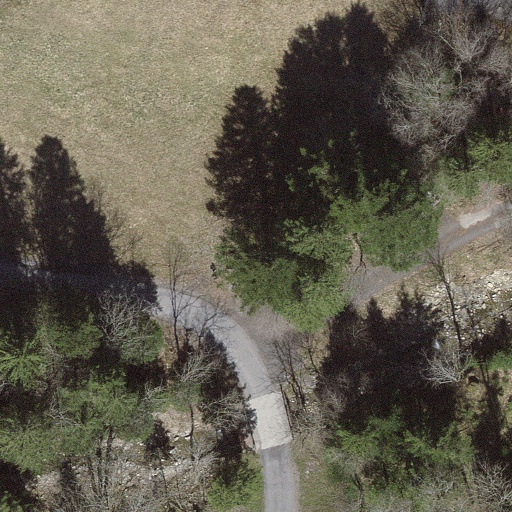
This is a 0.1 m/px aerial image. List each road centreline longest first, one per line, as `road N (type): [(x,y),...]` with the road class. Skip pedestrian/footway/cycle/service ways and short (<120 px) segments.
road 1 (unclassified): [(280,511),(261,394),(231,331),(144,296),(0,273)]
road 2 (track): [(511,216),(231,331)]
